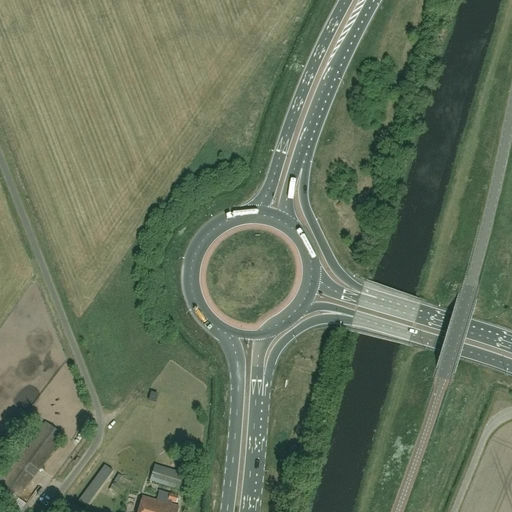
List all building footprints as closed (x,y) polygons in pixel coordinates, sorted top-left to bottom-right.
[(154,402),(157,394),(150,392),(148,400),(154,402)] [(63,436),(45,422),(0,483),(0,484),(18,498),(63,436)] [(69,445),(75,449),(88,430),(81,426),(69,445)] [(51,472),(57,477),(72,455),(66,451),(51,472)] [(155,464),(149,482),(180,491),(185,473),(155,464)] [(38,496),(41,501),(49,496),(46,491),(38,496)] [(142,496),(137,511),(177,511),(179,507),(171,504),(171,502),(176,503),(178,496),(169,494),(167,503),(142,496)]
